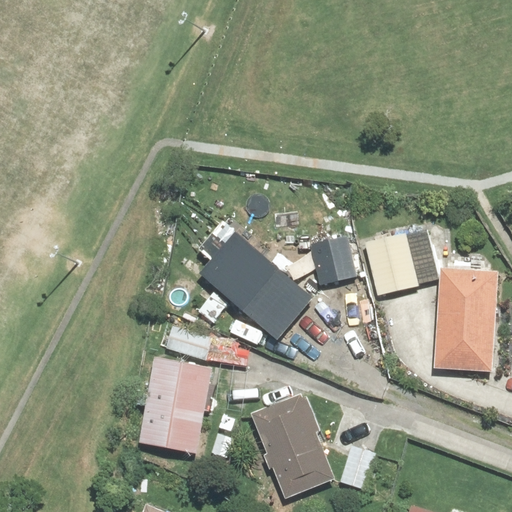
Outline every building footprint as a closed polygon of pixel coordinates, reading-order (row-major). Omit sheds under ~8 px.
[(407,231),(365,241),(379,299),(421,289),(407,231)] [(238,233),(200,276),(278,344),(316,300),(238,233)] [(349,236),(310,245),(320,288),(359,279),(349,236)] [(499,275),(442,270),(435,370),(492,374),(499,275)] [(210,361),(214,338),(173,331),(169,353),(210,361)] [(214,338),(210,361),(249,368),(253,346),(214,338)] [(216,371),(157,360),(141,446),(199,457),(216,371)] [(308,395),(253,416),(286,503),(338,483),(320,436),(323,435),(308,395)] [(377,454),(353,447),(342,484),(367,491),(377,454)]
